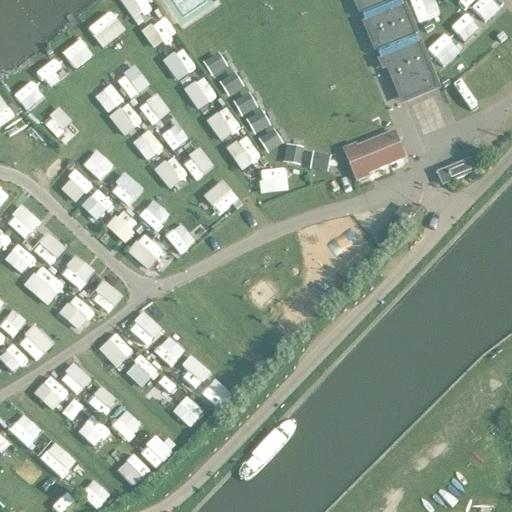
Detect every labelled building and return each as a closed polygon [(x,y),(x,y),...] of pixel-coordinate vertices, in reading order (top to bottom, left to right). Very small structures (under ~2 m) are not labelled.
[(130,0),(114,0),(108,5),(124,28),(141,15),(130,0)] [(351,0),(361,24),(365,22),(371,36),(367,37),(377,61),(381,60),(394,92),(398,91),(399,94),(426,84),(424,80),(428,79),(395,0),(351,0)] [(474,0),(459,10),(464,18),(479,8),(474,0)] [(100,15),(75,32),(90,53),(114,36),(100,15)] [(448,39),(463,23),(455,15),(440,31),(448,39)] [(152,49),(161,43),(148,25),(139,31),(152,49)] [(511,32),(493,42),(498,52),(511,44),(511,32)] [(209,51),(197,58),(204,68),(215,61),(209,51)] [(171,53),(161,59),(171,76),(181,71),(171,53)] [(486,63),(478,69),(491,85),(499,79),(486,63)] [(225,71),(214,78),(220,88),(232,80),(225,71)] [(113,80),(105,86),(117,104),(125,98),(113,80)] [(171,94),(185,114),(205,101),(191,81),(171,94)] [(18,86),(0,100),(7,109),(25,95),(18,86)] [(92,118),(111,107),(100,88),(81,99),(92,118)] [(239,91),(227,98),(233,108),(245,101),(239,91)] [(111,107),(93,124),(111,143),(129,127),(111,107)] [(252,108),(240,116),(247,126),(259,118),(252,108)] [(194,124),(207,146),(228,133),(215,111),(194,124)] [(43,125),(36,132),(48,145),(55,139),(43,125)] [(264,127),(253,135),(259,145),(271,137),(264,127)] [(338,143),(336,144),(337,144),(340,152),(350,176),(362,172),(361,169),(397,154),(387,127),(350,142),(349,139),(338,143)] [(155,134),(147,141),(161,156),(169,149),(155,134)] [(135,135),(128,142),(143,159),(151,151),(135,135)] [(234,140),(214,153),(229,175),(249,162),(234,140)] [(282,143),(280,157),(292,159),(294,146),(282,143)] [(309,150),(308,162),(322,163),(323,152),(309,150)] [(181,184),(201,171),(188,152),(168,165),(181,184)] [(463,154),(430,168),(432,174),(435,180),(438,179),(468,166),(463,155),(463,154)] [(75,163),(70,172),(89,182),(94,174),(75,163)] [(249,199),(275,196),(273,172),(246,175),(249,199)] [(64,175),(47,193),(63,208),(80,189),(64,175)] [(206,220),(226,204),(209,184),(190,201),(206,220)] [(104,189),(99,198),(116,208),(122,199),(104,189)] [(366,236),(367,237),(375,244),(405,208),(395,200),(366,236)] [(0,232),(13,244),(29,227),(10,209),(0,219),(0,232)] [(94,230),(109,245),(125,228),(110,213),(94,230)] [(130,215),(126,223),(145,234),(150,225),(130,215)] [(166,259),(187,245),(171,222),(150,237),(166,259)] [(127,239),(117,261),(138,271),(148,249),(127,239)] [(0,253),(0,266),(7,274),(20,263),(7,248),(0,253)] [(28,248),(21,256),(38,271),(45,263),(28,248)] [(49,277),(68,292),(82,274),(63,259),(49,277)] [(13,288),(32,304),(48,286),(30,270),(13,288)] [(97,317),(110,299),(91,285),(78,303),(97,317)] [(47,316),(64,334),(82,318),(64,300),(47,316)] [(22,329),(5,346),(24,365),(41,348),(22,329)] [(98,371),(116,364),(106,342),(89,350),(98,371)] [(0,380),(16,366),(0,349),(0,380)] [(127,395),(143,378),(126,362),(110,378),(127,395)] [(61,402),(71,391),(56,376),(45,387),(61,402)] [(142,398),(154,406),(161,396),(150,388),(142,398)] [(74,408),(88,421),(104,405),(90,391),(74,408)] [(162,411),(170,428),(185,421),(177,404),(162,411)] [(104,421),(96,430),(114,447),(122,438),(104,421)] [(138,470),(146,462),(130,447),(122,455),(138,470)] [(50,486),(60,477),(44,461),(34,470),(50,486)]
